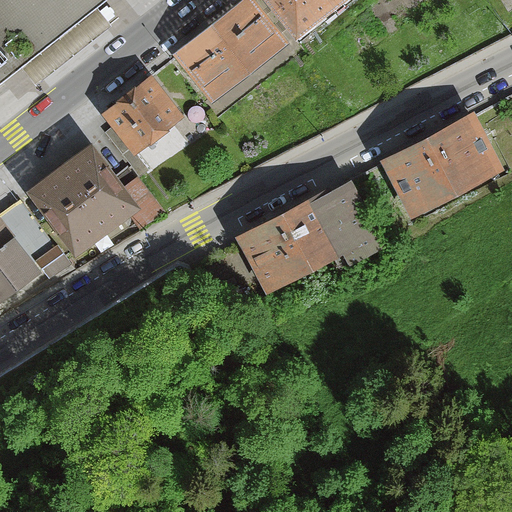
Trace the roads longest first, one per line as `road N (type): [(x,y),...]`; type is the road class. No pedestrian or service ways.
road 1 (residential): [(0,353),(194,230),(511,61)]
road 2 (unclassified): [(0,151),(189,0)]
